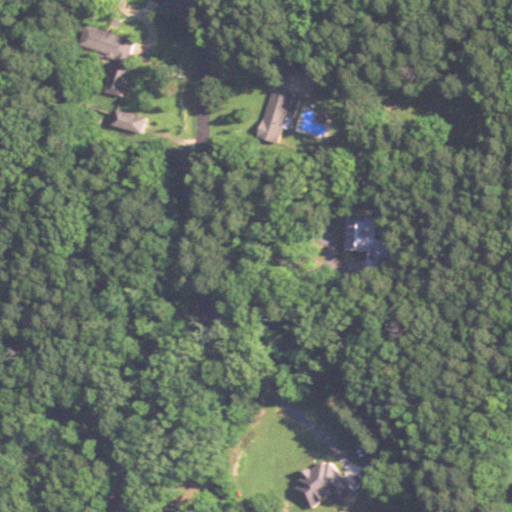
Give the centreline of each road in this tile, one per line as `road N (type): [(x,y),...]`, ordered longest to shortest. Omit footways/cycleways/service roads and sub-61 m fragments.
road 1 (residential): [(202,158),(205,453),(189,494),(162,511)]
road 2 (residential): [(200,0),(202,158)]
